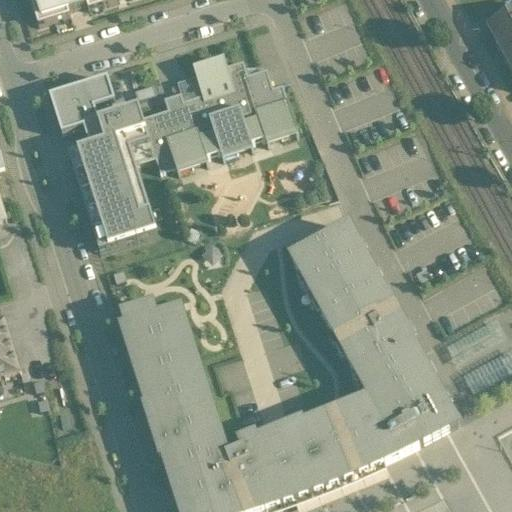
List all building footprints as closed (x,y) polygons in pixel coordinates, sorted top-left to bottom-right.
[(29,0),(40,33),(72,23),(70,17),(88,11),(90,17),(142,0),(29,0)] [(511,17),(489,30),(511,73),(511,17)] [(147,148),(158,185),(169,181),(171,188),(298,144),(282,90),(274,93),(268,72),(250,78),(246,64),(229,69),(226,59),(184,72),(187,80),(170,85),(174,98),(160,103),(163,115),(140,123),(147,148)] [(49,99),(61,136),(97,124),(95,120),(94,116),(115,109),(104,81),(49,99)] [(144,107),(159,104),(156,91),(141,95),(144,107)] [(97,124),(103,141),(65,154),(97,254),(158,234),(128,150),(147,148),(140,123),(134,107),(95,120),(97,124)] [(20,194),(11,197),(15,206),(24,203),(20,194)] [(122,334),(181,511),(268,511),(277,509),(320,495),(369,474),(414,451),(449,429),(349,235),(293,266),(371,405),(305,434),(303,429),(258,445),(257,442),(240,448),(244,457),(229,462),(180,317),(157,324),(154,313),(124,322),(127,332),(122,334)] [(479,352),(495,346),(505,372),(511,369),(511,379),(511,380),(511,382),(511,346),(501,320),(461,337),(466,349),(476,345),(479,352)] [(5,326),(0,327),(0,383),(20,378),(5,326)] [(219,369),(223,382),(244,376),(240,363),(219,369)]
